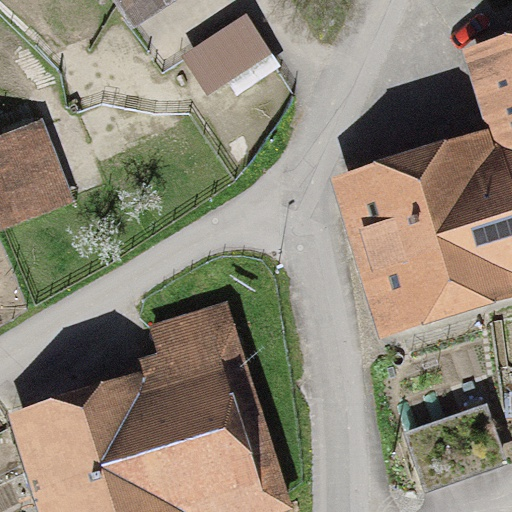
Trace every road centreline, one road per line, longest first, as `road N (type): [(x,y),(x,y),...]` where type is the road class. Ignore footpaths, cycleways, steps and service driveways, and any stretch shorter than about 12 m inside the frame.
road 1 (residential): [(0,361),(181,250),(312,192)]
road 2 (residential): [(345,511),(312,192)]
road 3 (residential): [(312,192),(324,141),(382,0)]
